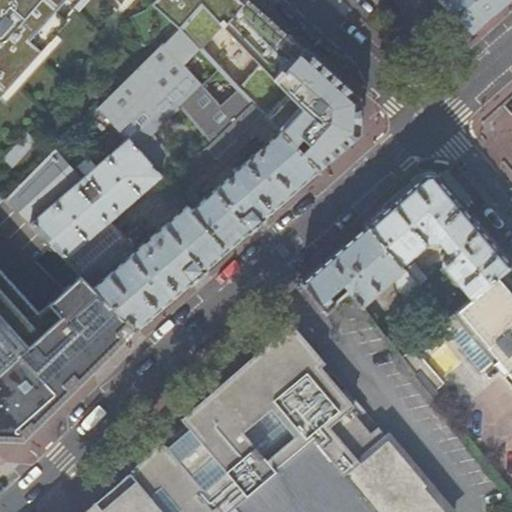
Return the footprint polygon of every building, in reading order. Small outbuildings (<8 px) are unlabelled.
[(0,0),(0,95),(65,22),(61,19),(71,7),(75,10),(83,0),(0,0)] [(79,181),(56,152),(5,201),(79,275),(135,330),(358,135),(358,100),(246,0),(154,0),(150,4),(178,30),(96,111),(125,141),(79,181)] [(428,38),(454,15),(440,0),(391,0),(425,35),(428,38)] [(440,0),(454,15),(472,35),(511,0),(440,0)] [(442,268),(469,300),(497,276),(509,266),(436,179),(421,177),(365,226),(399,268),(425,245),(437,244),(444,254),(439,259),(442,263),(442,268)] [(365,226),(300,283),(324,313),(333,305),(327,297),(341,286),(360,308),(392,280),(397,290),(407,302),(419,291),(416,288),(403,273),(399,268),(365,226)] [(413,265),(403,273),(416,288),(425,280),(413,265)] [(0,441),(23,442),(135,330),(79,275),(41,314),(0,268),(0,441)] [(454,313),(505,374),(511,367),(511,301),(497,276),(469,300),(454,313)] [(448,421),(505,374),(454,313),(412,347),(420,357),(443,385),(436,391),(443,399),(435,405),(448,421)] [(155,446),(153,448),(95,505),(93,503),(82,511),(447,511),(377,428),(369,435),(356,420),(364,413),(345,390),(341,393),(320,368),(324,365),(290,325),(180,420),(188,430),(166,449),(164,446),(163,447),(162,446),(160,446),(159,445),(157,446),(155,446)] [(511,435),(511,382),(505,374),(448,421),(481,461),(511,435)]
